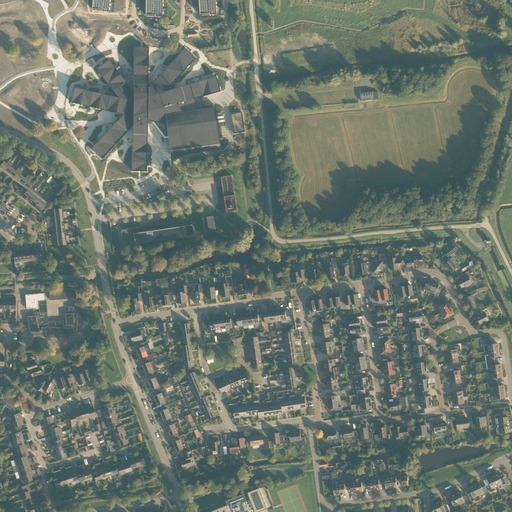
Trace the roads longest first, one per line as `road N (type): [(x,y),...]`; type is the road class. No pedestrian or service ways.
road 1 (unclassified): [(511,273),(481,224),(292,241),(274,235),(250,0)]
road 2 (tertiary): [(113,324),(79,176),(58,154),(0,127)]
road 3 (residential): [(331,508),(436,490),(505,459)]
road 4 (residential): [(381,415),(362,284)]
road 5 (residential): [(464,317),(437,273),(362,284)]
road 6 (tertiary): [(177,496),(133,378)]
